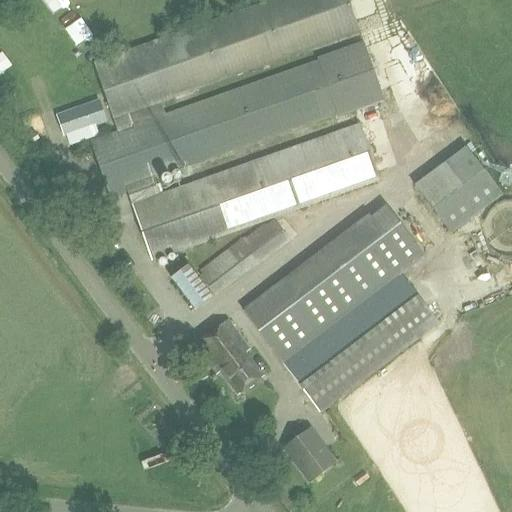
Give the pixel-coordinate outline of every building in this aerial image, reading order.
[(127,192),(135,215),(152,261),(378,182),(359,127),(151,201),(144,181),(337,112),(338,115),(384,99),(364,43),(319,59),(320,61),(138,125),(133,111),(358,32),(346,0),(274,0),(94,64),(118,133),(91,142),(110,198),(127,192)] [(424,93),(441,85),(424,47),(407,54),(424,93)] [(444,107),(454,122),(464,116),(454,101),(444,107)] [(99,102),(57,117),(63,136),(106,121),(99,102)] [(469,136),(414,173),(452,229),(507,193),(469,136)] [(214,295),(246,271),(256,264),(257,265),(289,241),(273,220),(241,245),(239,242),(229,249),(231,252),(199,276),(214,295)] [(435,319),(401,274),(391,281),(351,228),(243,310),(313,403),(397,339),(401,345),(435,319)] [(194,309),(211,297),(187,265),(171,277),(194,309)] [(238,395),(264,375),(246,352),(249,349),(227,320),(198,342),(193,346),(216,375),(220,372),(238,395)] [(309,481),(335,462),(310,429),(284,448),(309,481)]
